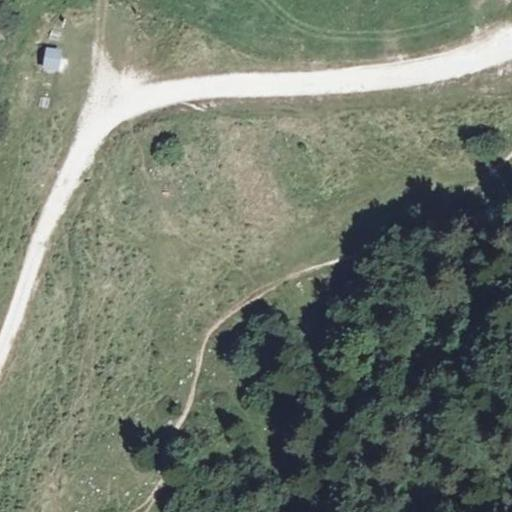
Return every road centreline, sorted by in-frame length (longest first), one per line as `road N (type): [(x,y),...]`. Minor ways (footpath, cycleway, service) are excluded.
road 1 (track): [(511,43),(371,77),(181,91),(133,100),(103,118)]
road 2 (track): [(103,118),(60,196),(0,357)]
